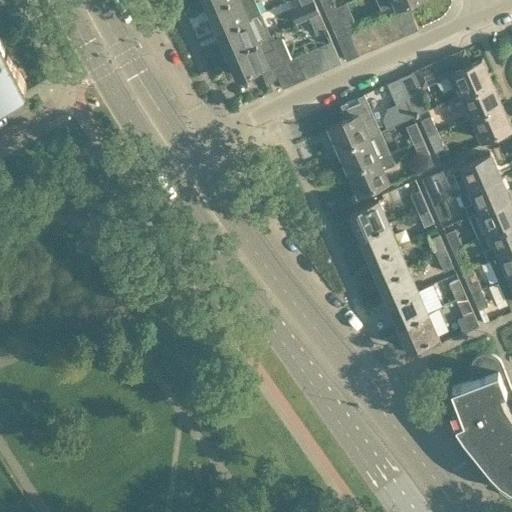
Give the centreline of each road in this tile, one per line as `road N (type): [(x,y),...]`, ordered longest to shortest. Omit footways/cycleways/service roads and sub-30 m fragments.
road 1 (secondary): [(452,511),(184,151),(123,57),(98,0)]
road 2 (secondary): [(63,0),(157,168),(405,511)]
road 3 (residential): [(491,511),(209,136)]
road 4 (residential): [(209,136),(475,18)]
road 5 (residential): [(30,0),(70,94),(0,135)]
road 6 (residential): [(209,136),(134,0)]
